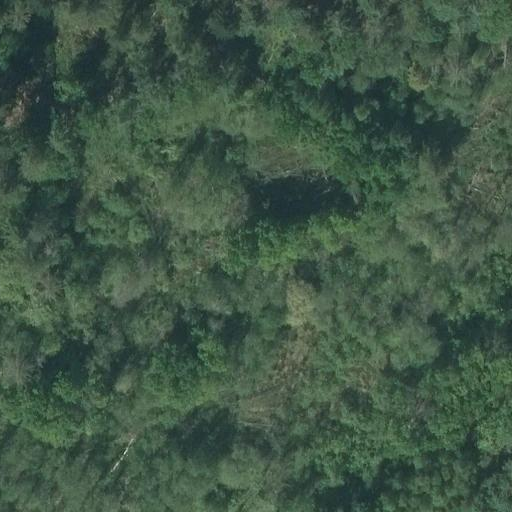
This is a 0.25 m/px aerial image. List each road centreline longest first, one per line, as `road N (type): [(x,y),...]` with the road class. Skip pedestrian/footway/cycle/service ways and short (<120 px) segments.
road 1 (track): [(200,511),(403,138),(178,0)]
road 2 (track): [(511,75),(403,138)]
